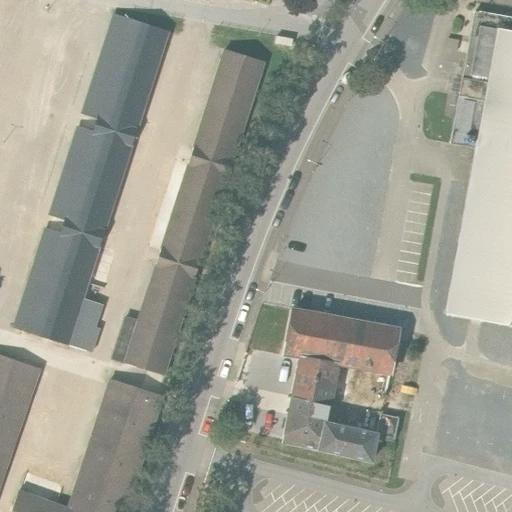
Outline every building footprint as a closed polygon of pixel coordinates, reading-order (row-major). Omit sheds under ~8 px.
[(72,124),(19,329),(81,345),(163,26),(110,12),(85,109),(100,113),(95,130),(72,124)] [(511,19),(474,15),(453,147),(478,151),(448,319),(477,324),(511,329),(511,19)] [(258,84),(265,60),(225,49),(218,73),(258,84)] [(282,353),(300,356),(337,364),(388,374),(396,330),(291,309),(282,353)] [(0,499),(38,364),(0,353),(0,499)] [(324,424),(337,364),(300,356),(282,445),(319,452),(324,424)] [(133,420),(149,416),(145,399),(129,404),(133,420)] [(379,416),(375,434),(374,439),(390,442),(395,419),(379,416)] [(375,434),(324,424),(319,452),(370,462),(374,439),(375,434)] [(92,511),(17,491),(11,511),(92,511)]
